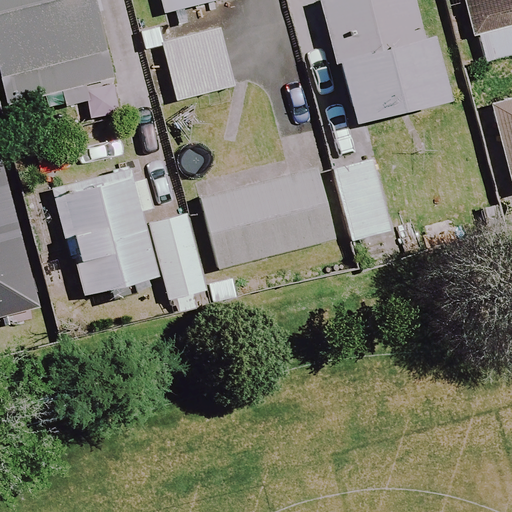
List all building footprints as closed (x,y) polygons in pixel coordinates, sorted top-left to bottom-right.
[(57,95),(60,108),(83,103),(80,89),(107,83),(86,0),(0,0),(0,94),(3,108),(57,95)] [(226,0),(155,0),(160,17),(226,0)] [(418,43),(407,0),(317,0),(347,127),(441,105),(426,41),(418,43)] [(511,0),(458,0),(477,67),(511,57),(511,0)] [(230,90),(214,31),(155,47),(172,106),(230,90)] [(511,198),(511,102),(485,110),(509,199),(511,198)] [(329,244),(309,161),(192,188),(212,271),(329,244)] [(388,240),(368,164),(328,175),(348,251),(388,240)] [(146,227),(133,171),(47,193),(74,300),(159,279),(166,304),(199,296),(180,218),(146,227)] [(0,319),(32,311),(0,185),(0,319)]
